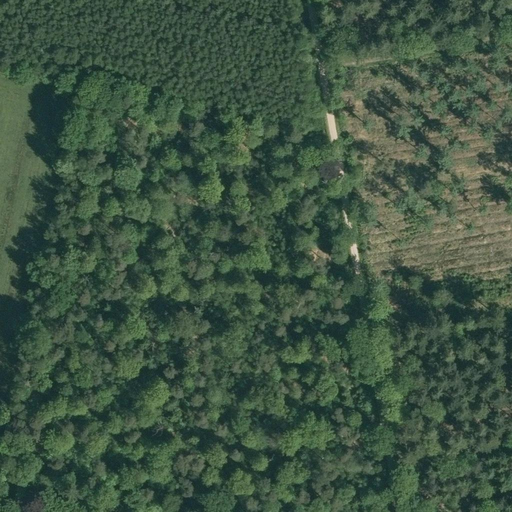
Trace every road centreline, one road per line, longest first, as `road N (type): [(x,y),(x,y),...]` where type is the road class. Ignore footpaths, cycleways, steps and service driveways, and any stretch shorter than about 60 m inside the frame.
road 1 (track): [(399,511),(319,65)]
road 2 (track): [(511,34),(319,65)]
road 3 (unclassified): [(134,511),(0,480)]
road 4 (track): [(511,454),(394,476)]
